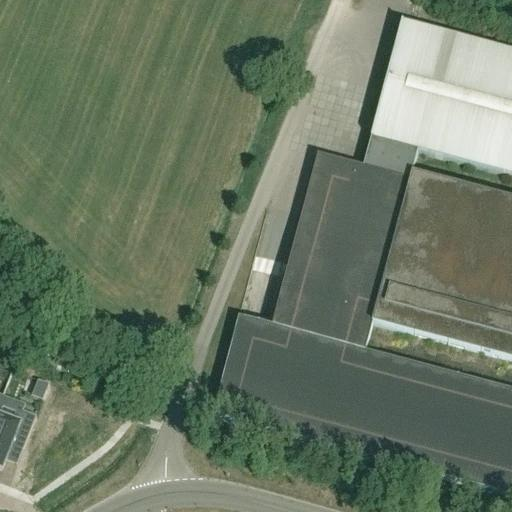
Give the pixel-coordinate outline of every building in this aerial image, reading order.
[(511,55),(401,26),(362,171),(347,229),(300,217),(270,331),(236,322),(210,421),(511,500),(511,204),(411,178),(417,155),(511,179),(511,55)] [(315,159),(300,217),(347,229),(362,171),(315,159)] [(67,377),(72,357),(37,348),(32,368),(67,377)] [(43,404),(49,388),(38,385),(32,400),(43,404)] [(2,400),(0,406),(0,471),(2,472),(5,465),(12,447),(24,452),(36,419),(22,414),(23,409),(2,400)]
